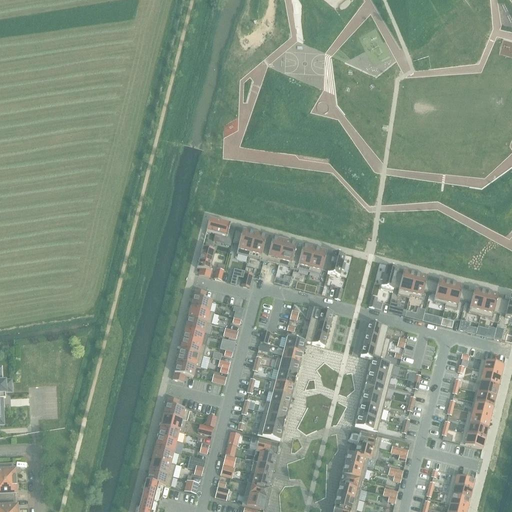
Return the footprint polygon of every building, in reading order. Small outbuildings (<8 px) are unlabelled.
[(209,220),(206,233),(207,233),(214,235),(213,243),(229,247),(233,233),(229,232),(230,226),(230,225),(210,220),(209,220)] [(235,233),(232,244),(239,246),(236,255),(248,258),(254,234),(243,231),(242,230),(241,234),(235,233)] [(254,234),(248,258),(259,261),(259,262),(263,263),(266,264),(267,264),(267,263),(269,253),(262,251),(265,240),(266,240),(267,237),(266,236),(266,237),(254,234)] [(265,240),(262,251),(269,253),(267,263),(278,266),(285,241),(273,239),(273,238),(272,242),(266,240),(265,240)] [(285,241),(278,266),(289,269),(290,269),(293,259),(300,261),(302,250),(296,248),(297,244),(296,244),(285,241)] [(289,269),(289,270),(297,272),(298,271),(309,274),(315,249),(303,246),(302,250),(300,261),(293,259),(290,269),(289,269)] [(197,269),(200,270),(198,277),(209,279),(211,272),(210,272),(215,253),(215,252),(202,248),(202,249),(197,269)] [(315,249),(309,274),(321,277),(322,272),(327,274),(331,257),(326,256),(327,252),(326,252),(315,249)] [(327,274),(327,275),(339,278),(341,271),(343,271),(345,265),(343,264),(345,257),(332,254),(331,257),(327,274)] [(382,274),(380,281),(382,281),(380,291),(392,294),(393,289),(397,274),(398,270),(386,267),(384,274),(382,274)] [(217,270),(214,280),(220,282),(223,271),(217,270)] [(234,270),(230,285),(235,286),(238,278),(243,279),(244,273),(244,272),(234,270)] [(397,274),(393,289),(398,290),(397,296),(410,299),(410,297),(415,275),(404,272),(403,272),(402,275),(397,274)] [(243,279),(241,287),(248,289),(252,275),(244,273),(243,279)] [(415,275),(410,297),(422,300),(424,292),(429,294),(432,283),(426,281),(427,278),(415,275)] [(275,279),(274,285),(281,287),(289,289),(291,279),(284,277),(283,281),(275,279)] [(432,283),(429,294),(435,295),(433,303),(445,306),(451,284),(439,281),(438,284),(432,283)] [(445,306),(444,308),(457,311),(459,301),(465,303),(468,292),(462,290),(463,287),(462,286),(462,287),(451,284),(445,306)] [(337,289),(334,300),(340,302),(343,291),(337,289)] [(468,292),(465,303),(470,304),(468,314),(480,317),(486,293),(475,290),(474,289),(473,293),(468,292)] [(191,308),(209,313),(212,302),(204,300),(206,294),(195,291),(191,308)] [(486,293),(480,317),(492,320),(494,314),(499,316),(503,301),(497,299),(498,296),(498,295),(498,296),(486,293)] [(503,301),(499,316),(505,317),(505,318),(504,318),(504,319),(511,320),(511,297),(510,297),(509,302),(503,301)] [(371,298),(369,308),(374,310),(377,299),(371,298)] [(190,308),(187,320),(188,320),(206,325),(211,326),(214,314),(209,313),(191,308),(190,308)] [(308,308),(305,321),(310,322),(310,321),(330,326),(333,315),(308,308)] [(396,310),(395,315),(404,318),(406,313),(406,312),(396,310)] [(435,318),(433,325),(440,327),(441,320),(442,320),(435,318)] [(188,320),(185,331),(204,335),(206,325),(188,320)] [(441,320),(440,327),(451,330),(453,323),(441,320)] [(307,332),(327,337),(330,326),(310,321),(310,322),(307,332)] [(460,322),(458,331),(466,334),(468,324),(460,322)] [(369,324),(366,335),(385,340),(388,329),(369,324)] [(225,330),(223,337),(236,340),(238,333),(225,330)] [(185,331),(182,341),(201,346),(201,345),(204,335),(185,331)] [(303,331),(300,342),(305,343),(305,344),(324,349),(327,337),(307,332),(303,331)] [(262,337),(260,344),(264,345),(266,345),(269,333),(266,333),(263,332),(262,337)] [(366,335),(363,346),(387,352),(390,341),(385,340),(366,335)] [(281,338),(279,348),(284,350),(302,354),(305,344),(305,343),(300,342),(287,338),(287,340),(281,338)] [(180,351),(203,357),(206,347),(201,345),(201,346),(182,341),(180,351)] [(218,342),(216,348),(222,350),(224,344),(218,342)] [(260,344),(258,351),(262,352),(267,353),(269,346),(266,345),(264,345),(260,344)] [(363,346),(360,358),(368,360),(371,361),(371,360),(384,363),(387,352),(363,346)] [(282,360),(299,365),(302,354),(284,350),(282,360)] [(180,351),(176,363),(177,364),(177,363),(195,368),(200,370),(203,357),(180,351)] [(214,352),(213,359),(221,361),(222,355),(214,352)] [(277,359),(274,370),(297,376),(299,365),(282,360),(277,359)] [(371,361),(369,371),(391,377),(394,367),(394,366),(384,363),(371,360),(371,361)] [(481,361),(478,372),(501,377),(503,366),(481,361)] [(177,364),(172,381),(183,384),(185,377),(193,379),(195,368),(177,363),(177,364)] [(222,363),(220,373),(227,375),(230,365),(222,363)] [(9,391),(11,391),(11,383),(8,383),(8,382),(1,382),(1,367),(0,367),(0,425),(3,425),(3,424),(4,424),(3,410),(0,410),(0,398),(5,398),(5,396),(5,392),(9,392),(9,391)] [(273,370),(270,380),(271,381),(294,387),(297,376),(274,370),(274,371),(273,370)] [(369,371),(366,382),(388,388),(391,379),(391,377),(369,371)] [(478,372),(475,383),(480,384),(480,383),(498,388),(501,377),(478,372)] [(213,376),(211,383),(224,386),(226,379),(213,376)] [(271,381),(268,393),(273,394),(273,393),(291,398),(294,387),(271,381)] [(366,382),(363,393),(386,399),(388,388),(366,382)] [(478,393),(477,394),(495,398),(498,388),(480,383),(480,384),(478,393)] [(273,394),(270,404),(288,409),(291,398),(273,393),(273,394)] [(363,393),(360,404),(383,410),(386,399),(363,393)] [(475,393),(472,404),(493,409),(495,398),(477,394),(478,393),(475,393)] [(163,416),(187,422),(189,411),(177,408),(179,402),(168,399),(163,416)] [(266,403),(263,413),(286,419),(288,409),(270,404),(266,403)] [(360,404),(357,415),(380,421),(383,410),(360,404)] [(470,414),(490,419),(493,409),(472,404),(470,414)] [(263,413),(260,424),(283,430),(286,419),(263,413)] [(468,413),(465,424),(488,430),(487,430),(490,419),(470,414),(468,413)] [(357,415),(354,427),(377,433),(380,421),(357,415)] [(163,416),(160,429),(160,428),(179,433),(184,435),(187,422),(163,416)] [(208,416),(206,427),(214,429),(216,418),(208,416)] [(260,424),(257,436),(280,442),(283,430),(260,424)] [(465,424),(462,435),(485,440),(487,430),(488,430),(465,424)] [(199,426),(197,435),(211,438),(213,429),(199,426)] [(160,429),(158,439),(176,443),(179,433),(160,428),(160,429)] [(229,440),(227,446),(228,446),(235,448),(238,435),(236,435),(230,433),(229,440)] [(357,446),(378,451),(381,440),(360,434),(360,435),(357,446)] [(462,435),(459,446),(482,451),(485,441),(485,440),(462,435)] [(155,449),(174,454),(176,443),(158,439),(155,449)] [(258,441),(255,453),(276,458),(279,447),(258,441)] [(232,458),(235,448),(228,446),(225,457),(232,458)] [(354,456),(369,460),(376,462),(378,451),(357,446),(354,456)] [(392,447),(390,454),(392,454),(399,456),(406,458),(408,452),(392,447)] [(155,449),(152,461),(171,465),(174,454),(155,449)] [(276,458),(255,453),(252,463),(274,469),(276,458)] [(345,465),(366,470),(369,460),(354,456),(348,454),(345,465)] [(223,466),(223,467),(232,469),(234,460),(225,458),(224,461),(223,466)] [(152,461),(149,473),(149,472),(173,478),(176,466),(171,465),(152,461)] [(274,469),(252,463),(252,464),(253,464),(250,474),(254,475),(271,479),(274,469)] [(0,483),(16,483),(16,482),(16,473),(15,474),(15,471),(14,471),(13,464),(0,464),(0,483)] [(366,470),(345,465),(342,475),(364,481),(366,470)] [(222,467),(220,477),(232,480),(234,470),(222,467)] [(394,477),(401,478),(403,473),(389,469),(388,476),(394,477)] [(147,482),(147,483),(163,487),(163,488),(170,489),(173,478),(149,472),(149,473),(147,482)] [(271,479),(254,475),(252,485),(268,490),(271,479)] [(364,481),(342,475),(340,486),(361,491),(360,491),(363,481),(364,481)] [(456,477),(453,487),(471,492),(474,482),(456,477)] [(146,482),(142,496),(155,499),(157,490),(162,492),(163,488),(163,487),(147,483),(147,482),(146,482)] [(187,482),(184,493),(195,496),(198,485),(187,482)] [(16,483),(0,483),(0,501),(15,501),(15,495),(16,495),(16,492),(17,491),(16,483)] [(252,485),(247,484),(244,495),(266,500),(268,490),(252,485)] [(337,496),(358,502),(361,491),(340,486),(339,486),(337,496)] [(453,487),(451,496),(469,501),(471,492),(453,487)] [(217,488),(214,499),(226,502),(229,491),(217,488)] [(384,490),(383,496),(389,497),(396,499),(397,493),(390,492),(384,490)] [(266,500),(244,495),(242,506),(263,511),(265,504),(266,500)] [(356,511),(358,502),(337,496),(334,507),(356,511)] [(451,496),(448,506),(467,510),(469,501),(451,496)] [(15,507),(15,501),(0,501),(0,511),(17,511),(18,509),(17,509),(17,506),(15,507)]
